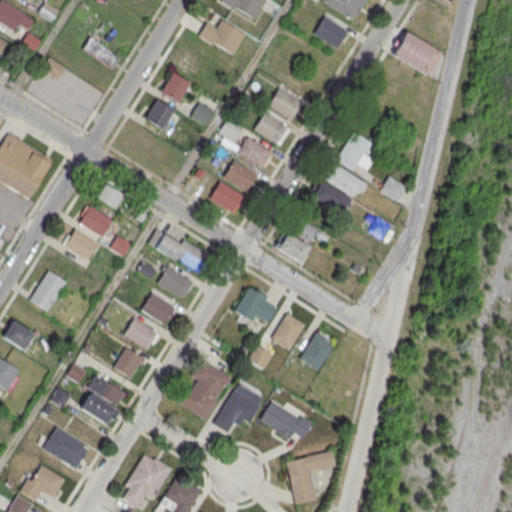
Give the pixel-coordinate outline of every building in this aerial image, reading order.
[(265,0),(220,0),(219,2),(232,10),(233,8),(253,20),(265,0)] [(353,20),(364,0),(319,0),(319,1),(353,20)] [(0,1),(32,21),(26,30),(17,25),(12,32),(0,24),(0,1)] [(37,1),(37,18),(55,18),(55,1),(37,1)] [(311,33),(335,47),(346,28),(322,15),(311,33)] [(244,35),(220,21),(215,29),(205,23),(197,37),(210,46),(211,43),(231,56),(244,35)] [(441,55),(405,33),(391,57),(427,78),(441,55)] [(118,58),(110,71),(81,50),(89,38),(118,58)] [(205,56),(188,46),(176,66),(193,76),(205,56)] [(40,68),(56,80),(64,69),(48,57),(40,68)] [(172,74),(189,84),(177,104),(160,93),(172,74)] [(277,89),(301,104),(289,121),(266,106),(277,89)] [(156,101),(173,111),(161,131),(144,120),(156,101)] [(198,103),(212,112),(203,127),(188,118),(198,103)] [(263,113),(286,128),(285,129),(288,131),(279,145),(276,144),(275,145),(252,130),(263,113)] [(217,132),(230,141),(238,130),(225,121),(217,132)] [(367,165),(369,157),(365,156),(369,138),(345,133),(338,163),(355,167),(356,163),(367,165)] [(7,134),(0,144),(0,183),(27,200),(49,166),(40,160),(42,156),(7,134)] [(272,152),(246,135),(235,152),(262,169),(272,152)] [(232,161),(255,175),(245,193),(222,178),(232,161)] [(329,163),(364,186),(359,195),(355,192),(351,198),(320,178),(329,163)] [(405,187),(388,175),(378,190),(395,202),(405,187)] [(232,212),(242,194),(219,180),(208,198),(232,212)] [(311,195),(339,213),(348,198),(320,180),(311,195)] [(123,195),(104,181),(93,196),(112,209),(123,195)] [(112,219),(87,203),(76,221),(101,236),(112,219)] [(379,239),(389,225),(376,216),(366,231),(379,239)] [(316,229),(299,217),(290,231),(307,242),(316,229)] [(61,244),(85,260),(97,242),(72,227),(61,244)] [(197,269),(206,250),(154,228),(146,248),(197,269)] [(276,249),(300,262),(309,245),(285,232),(276,249)] [(120,255),(128,243),(117,236),(109,247),(120,255)] [(166,267),(192,283),(182,299),(178,296),(177,298),(155,284),(166,267)] [(28,301),(46,313),(65,283),(47,271),(28,301)] [(233,312),(248,288),(254,293),(256,290),(266,297),(263,302),(275,309),(266,324),(254,317),(250,323),(233,312)] [(150,294),(176,310),(166,326),(162,323),(161,325),(139,311),(150,294)] [(34,329),(43,314),(21,300),(12,315),(34,329)] [(285,315),(303,326),(287,351),(269,340),(285,315)] [(0,337),(22,350),(32,332),(10,319),(0,337)] [(132,319),(158,335),(148,351),(144,348),(143,350),(121,336),(132,319)] [(314,334),(327,342),(325,344),(331,348),(316,372),(298,360),(314,334)] [(144,357),(124,345),(112,368),(131,379),(144,357)] [(0,387),(5,391),(19,370),(0,357),(0,387)] [(175,403),(205,419),(229,375),(198,359),(175,403)] [(78,409),(107,424),(125,391),(93,374),(85,388),(88,390),(78,409)] [(211,425),(232,391),(233,392),(238,385),(261,399),(257,406),(258,407),(247,424),(242,421),(238,427),(232,424),(225,434),(211,425)] [(61,406),(68,395),(56,388),(50,399),(61,406)] [(269,402),(298,420),(300,417),(311,423),(301,440),(292,434),(287,441),(271,430),(272,429),(258,421),(269,402)] [(55,428),(87,448),(73,471),(41,450),(55,428)] [(284,463),(330,451),(334,466),(309,472),(315,501),(293,506),(284,463)] [(170,469),(153,459),(152,461),(142,455),(124,485),(128,488),(121,499),(135,509),(144,496),(151,500),(170,469)] [(63,481),(40,467),(30,483),(26,481),(18,493),(33,503),(40,491),(52,499),(63,481)] [(185,511),(198,493),(175,478),(152,511),(185,511)] [(5,511),(16,496),(31,506),(27,511),(5,511)]
